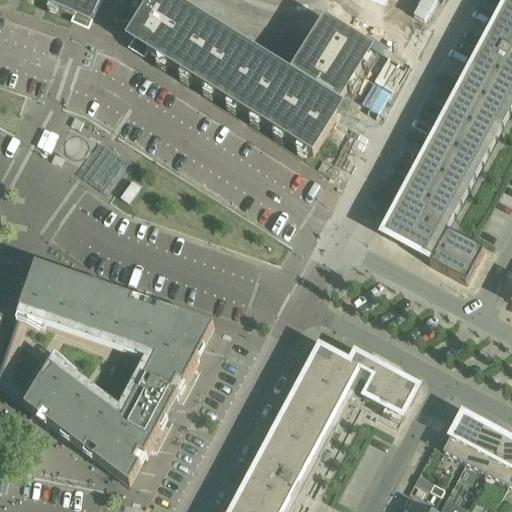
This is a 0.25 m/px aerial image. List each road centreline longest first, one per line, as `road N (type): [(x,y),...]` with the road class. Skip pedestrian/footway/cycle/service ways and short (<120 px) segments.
road 1 (residential): [(0,53),(107,93),(334,240)]
road 2 (residential): [(0,172),(94,237),(295,307)]
road 3 (residential): [(334,240),(463,0)]
road 4 (residential): [(295,307),(190,511)]
road 5 (residential): [(295,307),(441,384)]
road 6 (residential): [(477,319),(334,240)]
road 7 (residential): [(441,384),(372,511)]
